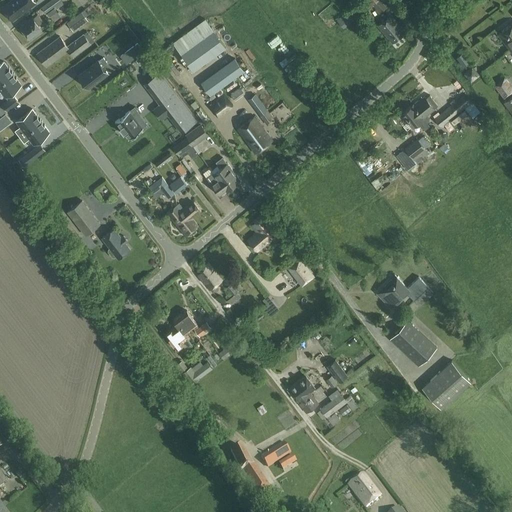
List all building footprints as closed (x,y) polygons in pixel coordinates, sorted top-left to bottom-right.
[(32,0),(12,0),(2,7),(12,20),(35,4),(32,0)] [(61,0),(50,0),(41,7),(46,13),(55,6),(57,9),(64,3),(61,0)] [(360,0),(337,19),(344,28),(378,0),(360,0)] [(55,8),(48,13),(54,22),(60,17),(62,15),(58,11),(57,12),(55,8)] [(367,20),(372,16),(368,11),(364,15),(367,20)] [(68,24),(75,30),(87,19),(80,12),(68,24)] [(33,17),(20,27),(29,38),(42,29),(39,25),(43,21),(38,14),(33,17)] [(391,14),(378,26),(392,43),(406,32),(391,14)] [(206,20),(174,43),(181,54),(194,71),(226,47),(214,31),(206,20)] [(511,23),(498,34),(511,53),(511,23)] [(66,24),(61,29),(68,38),(74,33),(66,24)] [(60,36),(38,53),(47,65),(68,50),(74,57),(91,45),(83,34),(67,46),(60,36)] [(137,43),(121,56),(127,64),(143,51),(137,43)] [(93,56),(103,48),(100,44),(90,52),(93,56)] [(274,50),(280,61),(291,55),(285,44),(274,50)] [(464,66),(469,62),(462,53),(457,57),(464,66)] [(234,57),(200,82),(210,95),(244,70),(234,57)] [(98,61),(79,75),(89,88),(108,73),(102,66),(107,62),(103,58),(99,61),(98,61)] [(290,78),(296,73),(285,60),(279,65),(290,78)] [(0,82),(13,73),(4,61),(0,64),(0,82)] [(73,73),(81,68),(77,63),(70,68),(73,73)] [(470,81),(477,76),(471,69),(465,74),(470,81)] [(161,72),(147,83),(162,102),(153,109),(162,119),(170,113),(184,131),(199,119),(161,72)] [(13,73),(0,82),(0,91),(0,92),(4,97),(22,84),(13,73)] [(295,87),(302,84),(299,76),(291,80),(295,87)] [(494,85),(504,99),(511,92),(511,86),(505,77),(494,85)] [(228,92),(238,85),(233,78),(223,85),(228,92)] [(230,94),(235,101),(245,93),(240,87),(230,94)] [(465,93),(434,118),(442,127),(444,129),(460,116),(458,114),(472,102),(465,93)] [(223,94),(208,105),(217,118),(218,117),(232,107),(223,94)] [(248,100),(268,126),(275,120),(256,94),(248,100)] [(511,113),(511,95),(503,102),(511,113)] [(420,114),(423,117),(424,117),(438,106),(430,96),(426,98),(425,96),(419,101),(417,100),(414,102),(415,104),(414,105),(417,110),(414,113),(417,116),(420,114)] [(13,97),(2,106),(5,111),(17,102),(13,97)] [(413,104),(401,114),(412,127),(418,123),(424,130),(430,126),(427,123),(428,122),(424,117),(423,117),(420,114),(417,116),(414,113),(417,110),(414,105),(413,104)] [(139,116),(133,107),(115,121),(116,122),(120,127),(120,128),(124,133),(128,138),(129,139),(131,137),(133,139),(137,136),(136,134),(144,128),(136,118),(139,116)] [(19,128),(14,131),(19,137),(41,120),(32,109),(15,122),(19,128)] [(254,116),(237,129),(256,153),(272,140),(254,116)] [(41,120),(19,137),(23,143),(28,139),(32,145),(50,132),(41,120)] [(185,135),(186,137),(193,145),(194,146),(209,135),(201,123),(185,135)] [(193,145),(186,137),(173,146),(180,155),(193,145)] [(417,138),(405,148),(417,163),(429,153),(417,138)] [(24,165),(35,157),(31,150),(19,159),(24,165)] [(170,152),(155,164),(158,167),(173,156),(170,152)] [(181,176),(170,184),(176,192),(192,181),(186,173),(187,172),(180,163),(176,167),(178,170),(177,171),(181,176)] [(227,163),(220,167),(233,186),(240,180),(227,163)] [(233,186),(220,167),(208,177),(220,194),(226,190),(226,191),(233,186)] [(162,176),(149,186),(154,193),(153,194),(156,198),(163,192),(168,198),(174,193),(162,176)] [(151,197),(148,192),(141,197),(148,206),(151,204),(148,200),(151,197)] [(82,200),(68,211),(86,235),(100,224),(82,200)] [(194,202),(180,212),(188,223),(193,219),(191,216),(199,209),(194,202)] [(188,223),(180,212),(175,205),(167,211),(186,236),(198,225),(193,219),(188,223)] [(267,241),(279,230),(265,214),(252,225),(258,232),(248,240),(257,251),(267,242),(267,241)] [(114,228),(102,237),(110,248),(109,249),(108,251),(113,257),(115,257),(116,256),(118,258),(130,249),(125,242),(127,241),(124,236),(121,237),(114,228)] [(210,290),(222,280),(208,262),(196,272),(210,290)] [(309,268),(296,279),(302,286),(315,276),(309,268)] [(419,276),(407,288),(396,276),(378,293),(392,306),(407,292),(415,300),(429,286),(419,276)] [(243,288),(236,279),(225,287),(230,294),(228,295),(230,298),(227,300),(231,305),(241,297),(237,292),(243,288)] [(218,293),(214,295),(219,305),(223,303),(218,293)] [(262,300),(266,305),(272,301),(268,296),(262,300)] [(184,334),(187,332),(193,327),(199,335),(210,327),(206,322),(199,327),(197,324),(189,311),(174,321),(178,326),(184,334)] [(419,365),(437,347),(407,320),(390,338),(419,365)] [(212,327),(218,334),(223,330),(217,323),(212,327)] [(184,334),(178,326),(173,330),(172,329),(166,334),(172,342),(171,343),(174,347),(175,346),(177,348),(183,343),(185,345),(190,341),(184,334)] [(307,339),(299,342),(301,348),(309,346),(307,339)] [(228,346),(219,353),(224,359),(233,353),(228,346)] [(336,358),(328,363),(340,380),(348,375),(336,358)] [(452,360),(422,387),(441,408),(471,382),(452,360)] [(183,372),(183,373),(191,384),(212,368),(207,361),(202,365),(194,371),(192,367),(191,367),(191,366),(183,372)] [(316,388),(307,375),(288,389),(291,393),(297,401),(310,392),(316,388)] [(331,375),(326,379),(331,386),(336,382),(331,375)] [(318,403),(310,392),(297,401),(306,413),(318,403)] [(321,409),(317,412),(322,419),(326,416),(333,426),(341,420),(335,413),(331,416),(330,415),(346,403),(353,411),(359,407),(350,395),(345,399),(340,392),(332,399),(320,408),(321,409)] [(263,404),(257,407),(261,414),(267,411),(263,404)] [(347,404),(339,410),(344,416),(351,410),(347,404)] [(253,466),(243,446),(231,452),(241,473),(258,498),(270,489),(259,473),(254,465),(253,466)] [(271,451),(261,456),(267,466),(283,457),(276,447),(271,451)] [(2,473),(0,473),(0,511),(10,511),(0,497),(0,487),(4,485),(3,482),(7,480),(2,473)] [(366,507),(381,496),(363,474),(349,485),(366,507)]
